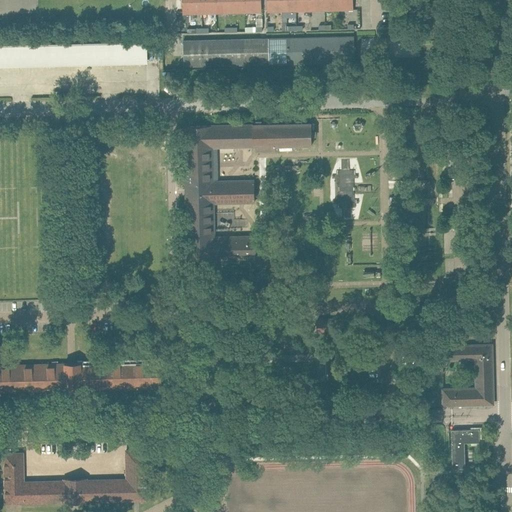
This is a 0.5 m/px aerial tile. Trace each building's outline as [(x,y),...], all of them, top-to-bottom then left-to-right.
[(198,13),(197,0),(182,0),(183,14),(198,13)] [(197,0),(198,13),(214,13),(213,0),(197,0)] [(213,0),(214,13),(230,13),(229,0),(213,0)] [(246,12),(245,0),(229,0),(230,13),(246,12)] [(261,12),(261,0),(245,0),(246,12),(261,12)] [(281,0),(266,0),(267,12),(281,11),(281,0)] [(281,0),(281,11),(296,11),(295,0),(281,0)] [(310,11),(309,0),(295,0),(296,11),(310,11)] [(309,0),(310,11),(324,10),(324,0),(309,0)] [(338,0),(324,0),(324,10),(339,10),(338,0)] [(338,0),(339,10),(353,10),(352,0),(338,0)] [(296,25),(286,26),(286,22),(282,22),(282,30),(296,30),(296,25)] [(354,36),(265,38),(266,64),(355,62),(354,36)] [(266,64),(265,38),(183,40),(184,66),(266,64)] [(256,236),(216,237),(215,204),(223,203),(223,207),(235,206),(235,203),(255,203),(255,179),(218,180),(218,148),(221,148),(221,152),(234,152),(234,148),(253,148),(253,147),(256,147),(256,151),(276,151),(276,146),(312,146),(311,124),(211,126),(211,125),(186,126),(188,259),(213,259),(213,258),(256,257),(256,236)] [(335,318),(312,319),(313,334),(336,333),(335,318)] [(442,360),(476,359),(476,388),(443,389),(443,405),(493,403),(491,344),(442,346),(442,360)] [(64,363),(64,364),(0,365),(0,390),(64,389),(64,390),(72,390),(80,389),(161,387),(160,361),(79,364),(79,363),(71,363),(64,363)] [(451,429),(451,431),(452,468),(465,468),(465,443),(480,442),(479,429),(451,429)] [(64,502),(71,502),(86,501),(145,499),(143,450),(125,450),(125,479),(85,480),(85,478),(78,479),(63,479),(63,481),(23,482),(22,453),(4,454),(5,503),(64,501),(64,502)]
